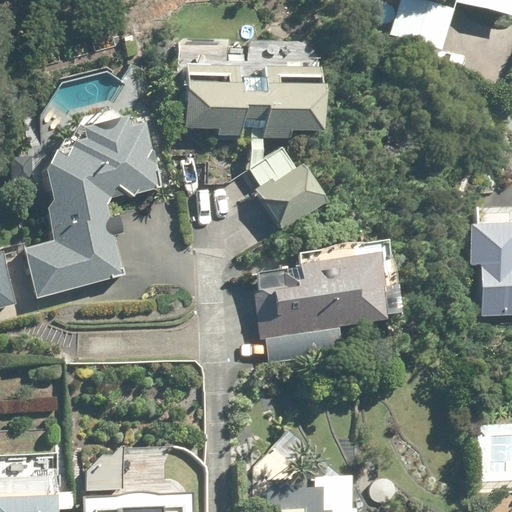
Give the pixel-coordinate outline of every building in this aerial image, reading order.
[(412,0),(397,0),(388,34),(440,49),(450,10),(412,0)] [(511,0),(458,0),(511,16),(511,10),(511,0)] [(129,36),(121,39),(126,57),(137,54),(133,40),(130,41),(129,36)] [(216,128),(216,139),(238,140),(238,126),(248,126),(248,138),(287,138),(287,130),(320,130),(320,85),(318,85),(318,66),(247,66),(247,71),(237,71),(237,66),(182,65),(181,128),(216,128)] [(154,137),(148,110),(136,113),(138,123),(125,126),(122,115),(79,127),(82,138),(71,140),(63,155),(53,150),(41,170),(43,177),(32,180),(36,193),(32,195),(38,217),(45,215),(52,244),(26,251),(37,296),(49,293),(64,289),(122,275),(112,236),(120,234),(116,216),(107,218),(103,200),(129,193),(129,195),(158,188),(145,140),(154,137)] [(257,185),(252,189),(277,228),(322,200),(299,164),(291,169),(279,149),(247,169),(257,185)] [(29,174),(21,174),(21,188),(30,188),(29,174)] [(511,224),(466,225),(467,264),(479,265),(480,315),(511,314),(511,224)] [(254,272),(257,290),(249,292),(257,341),(263,339),(267,364),(338,352),(334,327),(381,319),(381,314),(396,311),(392,285),(379,287),(373,252),(254,272)] [(1,256),(0,255),(0,307),(14,304),(1,256)] [(120,457),(83,457),(84,490),(120,489),(120,457)] [(261,480),(262,511),(351,511),(352,508),(345,509),(344,478),(310,478),(310,487),(301,488),(301,480),(261,480)] [(116,496),(82,497),(82,511),(191,511),(191,493),(156,494),(148,492),(140,491),(132,491),(124,493),(116,496)] [(0,511),(53,511),(53,510),(70,510),(69,492),(53,492),(53,495),(0,497),(0,511)]
